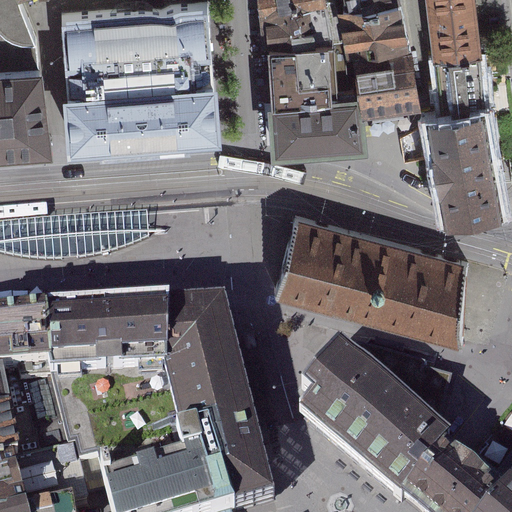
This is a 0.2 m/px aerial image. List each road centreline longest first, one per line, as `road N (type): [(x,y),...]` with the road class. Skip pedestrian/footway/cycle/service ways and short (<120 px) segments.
road 1 (residential): [(0,210),(244,192)]
road 2 (residential): [(73,0),(40,15),(55,175)]
road 3 (residential): [(232,0),(242,163)]
road 4 (residential): [(244,192),(324,195),(385,210)]
road 5 (residential): [(426,99),(424,111),(383,136),(385,210)]
road 6 (residential): [(511,248),(385,210)]
